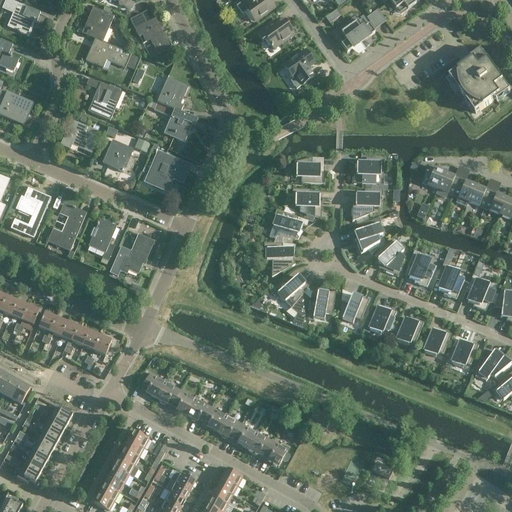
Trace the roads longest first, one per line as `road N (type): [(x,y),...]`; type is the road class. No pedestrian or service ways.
road 1 (residential): [(511,474),(143,329)]
road 2 (residential): [(186,226),(231,124),(168,0)]
road 3 (residential): [(313,511),(107,392)]
road 4 (residential): [(511,342),(338,270)]
road 5 (residential): [(31,160),(59,92),(54,41),(72,0)]
road 6 (residential): [(186,226),(31,160)]
road 7 (residential): [(0,272),(143,329)]
road 8 (residential): [(44,504),(107,392)]
